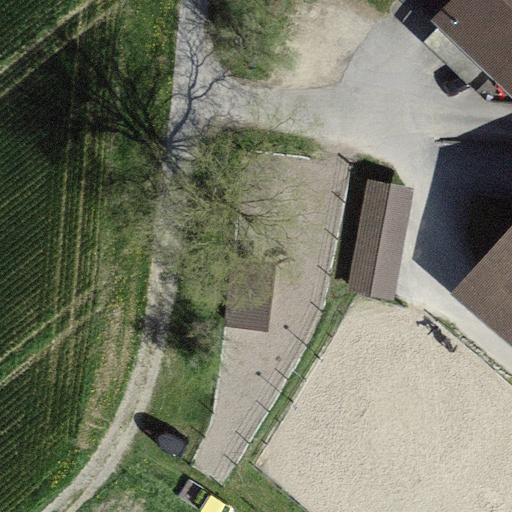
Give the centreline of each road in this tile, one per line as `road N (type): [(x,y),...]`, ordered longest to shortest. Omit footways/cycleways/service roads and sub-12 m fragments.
road 1 (track): [(189,82),(150,382),(70,511)]
road 2 (residential): [(196,0),(189,82),(402,105)]
